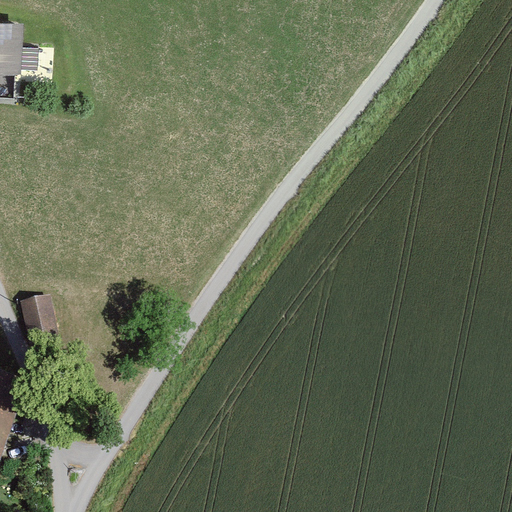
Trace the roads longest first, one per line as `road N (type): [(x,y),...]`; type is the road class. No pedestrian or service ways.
road 1 (tertiary): [(437,0),(241,251),(78,511)]
road 2 (unclassified): [(63,511),(50,434),(0,299)]
